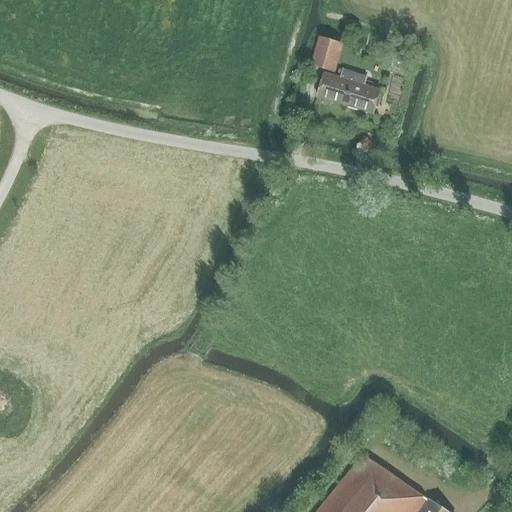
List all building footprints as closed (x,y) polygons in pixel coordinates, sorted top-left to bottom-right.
[(334,74),(338,63),(339,58),(343,45),(319,38),(311,67),(334,74)] [(390,71),(404,75),(406,67),(392,63),(390,71)] [(324,74),(317,98),(345,107),(354,74),(343,71),(340,79),(324,74)] [(366,78),(354,74),(345,107),(372,115),(380,91),(364,86),(366,78)] [(418,511),(427,501),(362,457),(318,511),(418,511)] [(422,511),(444,511),(429,502),(422,511)]
